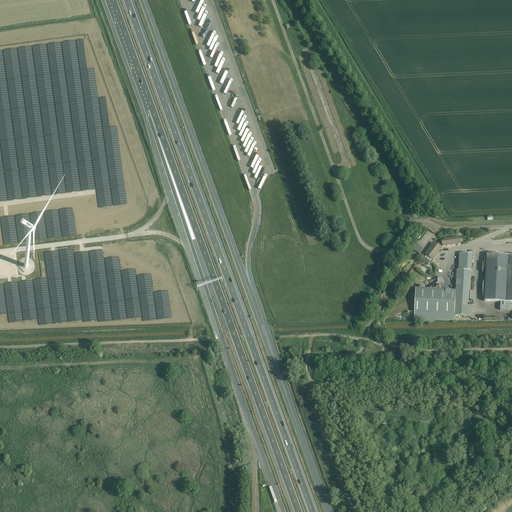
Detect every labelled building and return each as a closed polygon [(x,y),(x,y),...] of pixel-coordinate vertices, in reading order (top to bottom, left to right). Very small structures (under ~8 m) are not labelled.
[(441,240),(442,247),(460,244),(459,237),(441,240)] [(414,242),(411,248),(420,253),(423,247),(414,242)] [(434,244),(424,257),(431,262),(441,249),(434,244)] [(414,313),(415,313),(414,321),(435,323),(435,321),(454,322),(455,315),(468,316),(472,254),(460,253),(459,270),(457,270),(456,290),(416,288),(414,313)] [(511,255),(487,254),(484,301),(500,302),(500,311),(510,311),(510,303),(511,302),(511,255)]
